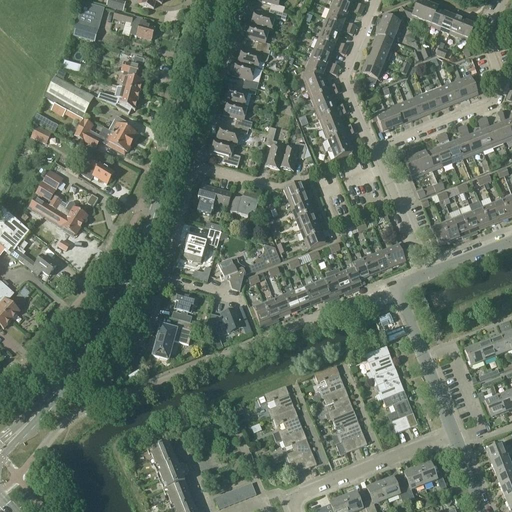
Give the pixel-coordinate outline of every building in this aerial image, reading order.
[(108,0),(106,8),(123,13),(126,3),(120,2),(120,0),(108,0)] [(138,0),(137,5),(154,10),(156,4),(162,5),(163,0),(138,0)] [(258,0),(258,1),(271,5),(270,12),(283,15),(285,9),(278,7),(279,0),(258,0)] [(334,0),(334,1),(353,8),(356,0),(334,0)] [(418,0),(414,13),(402,8),(405,17),(431,28),(438,9),(429,5),(430,2),(424,0),(418,0)] [(334,1),(330,10),(349,18),(353,8),(334,1)] [(83,4),(74,38),(95,44),(104,9),(83,4)] [(376,37),(395,44),(405,17),(402,8),(396,22),(381,16),(377,26),(379,27),(376,37)] [(438,9),(431,28),(440,32),(448,13),(438,9)] [(330,10),(326,21),(345,29),(349,18),(330,10)] [(251,26),(251,27),(268,32),(271,32),(275,19),(282,21),(285,22),(287,16),(283,15),(270,12),(268,17),(255,13),(251,26)] [(115,13),(113,20),(120,22),(132,25),(130,35),(130,36),(152,42),(152,41),(155,29),(145,26),(146,22),(142,21),(133,18),(115,13)] [(448,13),(440,32),(450,35),(457,17),(448,13)] [(457,17),(450,35),(459,39),(467,20),(457,17)] [(467,20),(459,39),(469,43),(476,24),(467,20)] [(326,21),(322,30),(341,38),(345,29),(326,21)] [(249,26),(245,39),(258,43),(257,49),(268,52),(270,46),(265,45),(268,32),(251,27),(251,26),(249,26)] [(322,30),(318,41),(337,48),(341,38),(322,30)] [(376,37),(372,46),(391,54),(395,44),(376,37)] [(318,41),(314,51),(333,58),(337,48),(318,41)] [(372,46),(368,56),(387,63),(391,54),(372,46)] [(238,64),(238,65),(255,70),(258,70),(260,63),(264,64),(267,62),(270,52),(268,52),(257,49),(255,55),(242,51),(238,64)] [(314,51),(310,61),(329,69),(333,58),(314,51)] [(368,56),(364,65),(383,73),(387,63),(368,56)] [(143,65),(144,59),(135,57),(133,63),(143,65)] [(310,61),(306,71),(324,79),(325,79),(329,69),(310,61)] [(124,73),(119,88),(140,94),(143,82),(135,80),(136,77),(137,77),(139,68),(124,63),(121,73),(124,73)] [(235,63),(232,77),(245,81),(244,87),(257,91),(259,85),(262,72),(258,70),(255,70),(238,65),(238,64),(235,63)] [(80,68),(69,64),(67,71),(79,74),(80,68)] [(364,65),(359,79),(375,86),(376,81),(379,82),(383,73),(364,65)] [(306,71),(302,79),(307,91),(326,83),(324,79),(325,79),(324,79),(306,71)] [(471,77),(461,81),(469,100),(478,96),(471,77)] [(90,103),(93,97),(90,96),(89,98),(55,80),(48,94),(46,94),(44,99),(82,119),(90,103)] [(461,81),(452,84),(459,104),(469,100),(461,81)] [(326,83),(307,91),(311,101),(330,93),(326,83)] [(452,84),(442,88),(450,107),(459,104),(452,84)] [(100,94),(97,100),(118,110),(128,116),(131,110),(135,112),(140,94),(119,88),(118,87),(115,98),(100,94)] [(228,89),(225,102),(227,103),(245,108),(248,95),(255,96),(257,91),(244,87),(242,93),(228,89)] [(442,88),(432,92),(440,111),(450,107),(442,88)] [(432,92),(423,96),(430,115),(440,111),(432,92)] [(330,93),(311,101),(315,111),(334,103),(330,93)] [(423,96),(413,100),(421,119),(430,115),(423,96)] [(413,100),(404,103),(411,122),(421,119),(413,100)] [(227,103),(223,116),(237,120),(235,126),(247,129),(249,130),(251,130),(252,124),(250,124),(244,122),(247,108),(245,108),(227,103)] [(334,103),(315,111),(319,121),(338,114),(334,103)] [(404,103),(394,107),(402,126),(411,122),(404,103)] [(394,107),(385,111),(392,130),(402,126),(394,107)] [(385,111),(370,116),(373,123),(378,121),(382,134),(392,130),(385,111)] [(338,114),(319,121),(323,131),(342,123),(338,114)] [(37,117),(34,123),(53,133),(57,126),(37,117)] [(109,131),(109,132),(132,144),(137,136),(136,135),(137,133),(130,129),(129,131),(124,128),(126,124),(116,118),(109,131)] [(75,136),(81,140),(90,124),(84,121),(75,136)] [(511,140),(505,122),(495,126),(502,145),(511,141),(511,140)] [(342,123),(323,131),(327,141),(346,134),(342,123)] [(90,124),(81,140),(96,148),(100,141),(125,155),(126,153),(127,153),(132,144),(109,132),(109,131),(103,128),(99,137),(89,132),(90,131),(93,126),(90,124)] [(217,141),(216,142),(234,147),(236,147),(240,134),(245,135),(247,136),(249,130),(247,129),(235,126),(234,132),(220,128),(217,141)] [(495,126),(485,130),(492,149),(502,145),(495,126)] [(37,127),(31,138),(46,145),(51,134),(37,127)] [(270,129),(265,147),(271,148),(266,168),(280,171),(280,169),(285,151),(276,149),(277,144),(273,143),(276,131),(270,129)] [(485,130),(475,134),(482,153),(492,149),(485,130)] [(346,134),(327,141),(331,151),(350,144),(346,134)] [(475,134),(465,138),(472,157),(482,153),(475,134)] [(465,138),(455,142),(462,161),(472,157),(465,138)] [(214,141),(210,154),(224,158),(222,164),(238,168),(240,158),(231,156),(234,147),(216,142),(217,141),(214,141)] [(455,142),(445,146),(452,165),(462,161),(455,142)] [(285,151),(280,169),(293,173),(297,159),(303,161),(306,160),(307,164),(312,162),(306,145),(304,146),(297,144),(293,151),(285,149),(285,151)] [(350,144),(331,151),(335,162),(349,156),(350,159),(355,157),(350,144)] [(445,146),(435,150),(442,169),(452,165),(445,146)] [(412,181),(432,173),(425,154),(420,156),(418,150),(413,152),(412,149),(404,152),(406,158),(403,159),(412,181)] [(435,150),(425,154),(432,173),(442,169),(435,150)] [(92,161),(82,177),(90,182),(93,177),(107,186),(114,174),(92,161)] [(66,171),(78,178),(82,170),(70,163),(66,171)] [(36,195),(49,203),(63,181),(50,172),(36,195)] [(480,179),(483,186),(485,186),(487,190),(490,189),(488,184),(491,183),(488,176),(480,179)] [(201,200),(197,213),(211,217),(214,206),(227,209),(231,195),(211,189),(213,184),(203,181),(198,199),(201,200)] [(303,183),(284,191),(288,201),(307,194),(303,183)] [(438,185),(433,187),(423,191),(417,194),(420,200),(435,194),(436,194),(440,192),(438,185)] [(234,199),(231,213),(236,215),(247,219),(248,216),(252,214),(255,215),(256,211),(258,203),(259,197),(245,193),(243,199),(241,200),(234,199)] [(307,194),(288,201),(292,211),(311,204),(307,194)] [(511,199),(511,197),(501,201),(508,220),(511,218),(511,199)] [(55,198),(49,207),(81,227),(87,218),(74,209),(75,207),(75,205),(75,204),(73,203),(71,203),(70,204),(69,205),(66,210),(59,206),(61,203),(55,198)] [(488,199),(479,203),(481,209),(488,228),(498,224),(491,205),(488,199)] [(429,207),(427,201),(421,203),(423,209),(429,207)] [(501,201),(491,205),(498,224),(508,220),(501,201)] [(40,202),(35,210),(62,227),(64,228),(62,231),(73,237),(74,235),(76,236),(81,227),(49,207),(48,206),(40,202)] [(479,203),(469,207),(471,213),(478,232),(488,228),(481,209),(479,203)] [(311,204),(292,211),(296,222),(315,214),(311,204)] [(469,207),(458,211),(461,217),(469,239),(476,236),(475,233),(478,232),(471,213),(469,207)] [(0,244),(6,249),(11,254),(28,232),(1,208),(0,210),(0,244)] [(458,211),(449,215),(451,220),(458,239),(461,238),(462,241),(469,239),(461,217),(458,211)] [(315,214),(296,222),(300,231),(319,224),(315,214)] [(451,220),(441,224),(448,244),(458,239),(451,220)] [(319,224),(300,231),(304,241),(323,234),(319,224)] [(434,236),(428,238),(433,250),(448,244),(441,224),(431,228),(434,236)] [(188,243),(183,259),(201,264),(203,255),(205,256),(208,246),(217,249),(219,241),(221,235),(221,234),(220,233),(217,232),(210,231),(207,240),(187,235),(186,242),(188,243)] [(323,234),(304,241),(308,252),(327,244),(323,234)] [(398,245),(382,252),(390,271),(406,264),(402,254),(398,245)] [(237,259),(218,266),(221,274),(220,274),(220,277),(222,282),(229,279),(230,281),(229,285),(232,291),(239,293),(240,293),(244,278),(266,269),(280,263),(275,250),(264,246),(263,249),(263,250),(264,251),(264,252),(264,253),(264,254),(263,255),(263,256),(262,257),(261,257),(261,258),(260,261),(255,259),(254,263),(253,264),(251,266),(250,267),(248,268),(246,269),(243,268),(241,267),(240,265),(239,264),(238,262),(237,259)] [(15,250),(11,254),(32,270),(32,271),(38,276),(42,272),(49,277),(49,276),(50,277),(54,272),(53,272),(56,267),(43,257),(36,266),(23,256),(25,253),(23,251),(17,247),(15,250)] [(382,252),(372,256),(380,275),(390,271),(382,252)] [(372,256),(362,260),(370,279),(380,275),(372,256)] [(362,260),(351,264),(353,269),(354,268),(360,283),(361,287),(362,287),(366,286),(364,281),(370,279),(362,260)] [(353,269),(343,272),(352,294),(360,291),(359,288),(361,287),(360,283),(354,268),(353,269)] [(338,270),(331,273),(340,296),(344,294),(346,297),(352,294),(343,272),(340,274),(338,270)] [(327,279),(323,280),(332,302),(339,299),(338,296),(340,296),(331,273),(325,275),(327,279)] [(323,280),(313,284),(320,303),(324,302),(325,305),(332,302),(323,280)] [(0,282),(0,310),(12,321),(20,313),(7,302),(13,295),(6,288),(8,286),(4,282),(2,284),(0,282)] [(313,284),(303,288),(310,307),(320,303),(313,284)] [(303,288),(293,292),(300,311),(310,307),(303,288)] [(293,292),(282,297),(289,316),(300,311),(293,292)] [(175,294),(173,302),(179,303),(177,311),(182,313),(181,316),(186,317),(187,314),(188,314),(191,307),(196,308),(199,300),(175,294)] [(282,297),(272,300),(279,319),(289,316),(282,297)] [(272,300),(262,304),(271,326),(279,323),(277,320),(279,319),(272,300)] [(252,308),(249,310),(253,320),(257,319),(260,327),(261,330),(271,326),(262,304),(252,308)] [(0,310),(0,326),(4,330),(12,321),(0,310)] [(208,325),(207,330),(216,332),(218,323),(221,323),(223,322),(228,335),(243,329),(235,310),(221,316),(221,318),(220,318),(211,316),(208,325)] [(172,320),(178,322),(189,325),(191,319),(186,317),(181,316),(174,314),(172,320)] [(158,338),(153,357),(168,361),(173,342),(188,347),(194,326),(189,325),(178,322),(177,328),(160,323),(156,337),(158,338)] [(511,332),(501,337),(507,353),(511,351),(511,332)] [(501,337),(489,342),(495,358),(507,353),(501,337)] [(489,342),(477,347),(483,363),(495,358),(489,342)] [(477,347),(465,351),(471,367),(483,363),(477,347)] [(387,348),(365,356),(368,365),(371,371),(370,372),(371,374),(373,379),(373,380),(374,380),(374,379),(395,371),(395,370),(389,356),(390,356),(387,348)] [(336,368),(315,376),(318,385),(326,382),(328,388),(319,392),(320,395),(322,400),(324,399),(344,391),(344,390),(339,377),(339,376),(336,368)] [(395,371),(374,379),(374,380),(377,388),(384,385),(387,391),(379,395),(382,402),(383,402),(383,401),(404,393),(403,392),(398,379),(399,379),(396,370),(395,370),(395,371)] [(264,396),(257,399),(260,408),(268,405),(275,402),(278,409),(270,412),(273,420),(273,419),(294,411),(293,410),(288,397),(289,396),(286,388),(264,396)] [(344,391),(324,399),(327,408),(334,405),(337,411),(329,415),(326,417),(328,421),(331,420),(332,422),(333,422),(332,421),(353,413),(348,399),(345,390),(344,390),(344,391)] [(404,393),(383,401),(383,402),(386,410),(393,407),(396,414),(388,417),(391,424),(392,424),(398,421),(406,418),(413,415),(412,415),(407,401),(408,401),(404,392),(403,392),(404,393)] [(511,400),(509,393),(497,398),(503,414),(511,410),(511,400)] [(497,398),(485,403),(491,419),(503,414),(497,398)] [(274,421),(273,421),(276,428),(279,427),(278,427),(284,425),(286,432),(278,435),(273,437),(276,444),(282,442),(282,441),(302,433),(297,419),(298,419),(294,410),(293,410),(294,411),(273,419),(274,421)] [(353,413),(332,421),(333,422),(336,430),(343,427),(346,434),(338,437),(341,444),(341,443),(348,441),(355,438),(362,435),(356,421),(357,421),(354,412),(353,413)] [(413,415),(406,418),(410,430),(418,427),(413,415),(412,415),(413,415)] [(406,418),(398,421),(403,432),(410,430),(406,418)] [(396,435),(403,432),(398,421),(392,424),(392,425),(395,433),(396,435)] [(392,425),(387,426),(392,437),(396,435),(395,433),(392,425)] [(302,433),(282,441),(282,442),(285,450),(292,447),(295,453),(286,456),(286,458),(283,459),(286,466),(290,464),(291,464),(298,461),(305,458),(311,456),(311,455),(306,442),(307,441),(303,433),(302,433)] [(363,435),(362,435),(355,438),(360,450),(367,447),(363,435)] [(355,438),(348,441),(352,453),(360,450),(355,438)] [(341,443),(341,444),(346,455),(352,453),(348,441),(341,443)] [(152,455),(154,460),(173,453),(169,442),(148,451),(150,456),(152,455)] [(341,444),(336,446),(340,457),(346,455),(341,444)] [(502,445),(487,451),(492,464),(507,458),(502,445)] [(154,467),(156,471),(177,463),(173,453),(154,460),(156,466),(154,467)] [(311,456),(305,458),(309,470),(317,467),(312,455),(311,455),(311,456)] [(309,470),(305,458),(298,461),(302,472),(309,470)] [(511,469),(507,458),(492,464),(496,476),(511,470),(511,469)] [(295,475),(302,472),(298,461),(291,464),(295,475)] [(162,480),(186,470),(185,467),(183,468),(182,467),(179,468),(177,463),(156,471),(157,475),(159,474),(162,480)] [(419,469),(418,469),(424,486),(437,481),(441,490),(446,488),(440,473),(435,475),(430,464),(425,467),(425,468),(419,470),(419,469)] [(409,486),(403,488),(409,503),(411,508),(411,507),(412,511),(416,511),(413,502),(415,501),(411,491),(424,486),(418,469),(416,470),(416,471),(410,473),(410,472),(404,475),(409,486)] [(164,491),(185,483),(182,477),(188,475),(186,470),(162,480),(164,486),(162,486),(164,491)] [(511,470),(496,476),(501,488),(511,484),(511,470)] [(382,484),(380,484),(387,501),(399,496),(403,505),(409,503),(403,488),(397,490),(393,479),(388,481),(388,482),(382,485),(382,484)] [(168,495),(169,500),(189,493),(185,483),(164,491),(165,496),(168,495)] [(372,501),(366,503),(369,511),(376,511),(374,506),(387,501),(380,484),(379,485),(379,486),(373,488),(373,487),(367,489),(372,501)] [(511,484),(501,488),(506,500),(511,498),(511,484)] [(246,487),(251,499),(256,496),(252,485),(246,487)] [(251,499),(246,487),(241,489),(246,501),(251,499)] [(240,503),(246,501),(241,489),(236,491),(240,503)] [(230,493),(235,505),(240,503),(236,491),(230,493)] [(170,506),(172,511),(193,503),(189,493),(169,500),(171,506),(170,506)] [(230,507),(235,505),(230,493),(225,495),(230,507)] [(344,498),(343,499),(348,511),(359,511),(362,511),(369,511),(366,503),(361,505),(356,494),(350,496),(351,497),(345,499),(344,498)] [(220,497),(224,509),(230,507),(225,495),(220,497)] [(219,511),(224,509),(220,497),(214,499),(219,511)] [(333,511),(348,511),(343,499),(341,499),(342,500),(336,503),(335,502),(330,504),(333,511)] [(195,511),(193,503),(172,511),(171,511),(195,511)]
